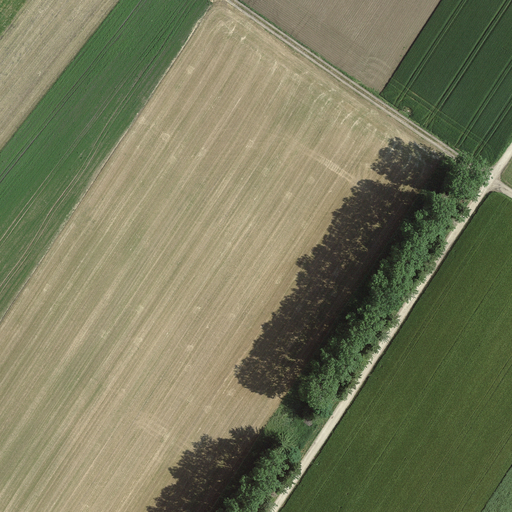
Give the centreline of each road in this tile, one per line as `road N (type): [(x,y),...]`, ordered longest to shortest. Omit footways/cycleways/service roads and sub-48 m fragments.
road 1 (track): [(511,145),(271,511)]
road 2 (track): [(511,192),(231,0)]
